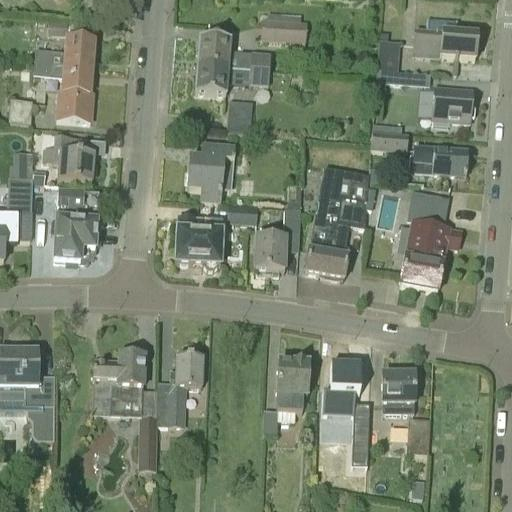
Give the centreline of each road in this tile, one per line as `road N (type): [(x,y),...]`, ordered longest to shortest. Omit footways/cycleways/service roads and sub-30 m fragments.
road 1 (residential): [(489,354),(236,306),(131,298)]
road 2 (residential): [(131,298),(153,0)]
road 3 (residential): [(489,354),(511,56)]
road 4 (residential): [(0,298),(131,298)]
